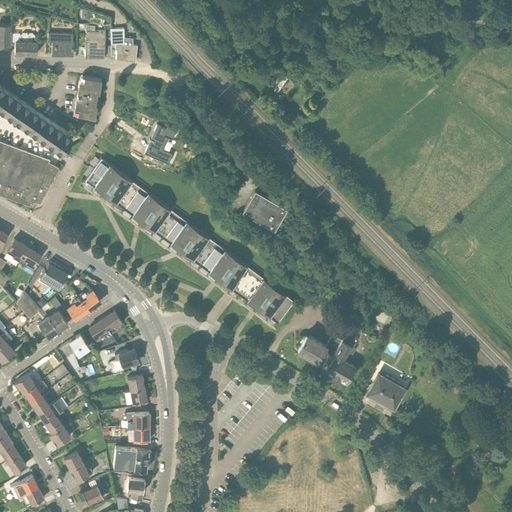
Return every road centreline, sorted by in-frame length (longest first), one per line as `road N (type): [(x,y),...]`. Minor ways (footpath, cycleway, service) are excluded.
road 1 (residential): [(439,511),(354,417),(188,318),(152,329)]
road 2 (track): [(196,74),(222,53),(341,33),(496,22)]
road 3 (secondary): [(157,511),(167,403),(152,329)]
road 4 (unclassified): [(156,72),(0,59)]
road 5 (residential): [(126,291),(0,379)]
road 6 (secondary): [(126,291),(0,211)]
road 7 (residential): [(67,511),(0,394)]
